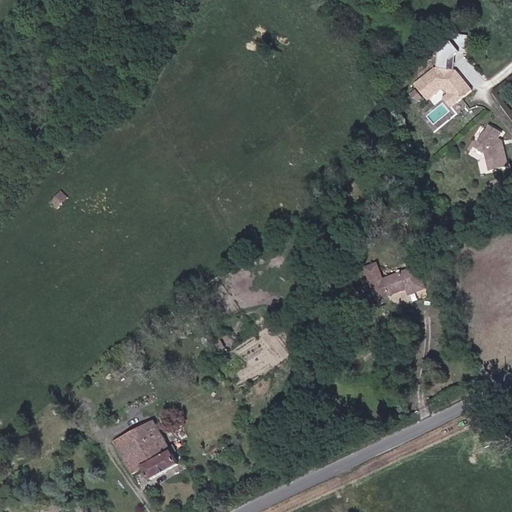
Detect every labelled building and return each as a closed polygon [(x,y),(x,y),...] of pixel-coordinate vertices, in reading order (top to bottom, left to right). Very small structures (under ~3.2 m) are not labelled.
[(449,97),(456,106),(472,93),(456,74),(454,72),(454,63),(439,64),(439,72),(437,75),(435,72),(416,88),(429,103),(441,92),(445,92),(449,97)] [(444,101),(451,110),(456,106),(449,97),(444,101)] [(483,132),(472,147),(482,155),(493,175),(510,167),(499,144),(495,141),(500,135),(489,127),(484,133),(483,132)] [(62,191),(51,203),(58,209),(69,198),(62,191)] [(383,280),(377,265),(366,269),(378,300),(408,289),(410,294),(425,288),(417,267),(383,280)] [(154,421),(127,436),(145,469),(151,480),(179,465),(154,421)] [(145,469),(127,436),(117,442),(135,474),(145,469)]
